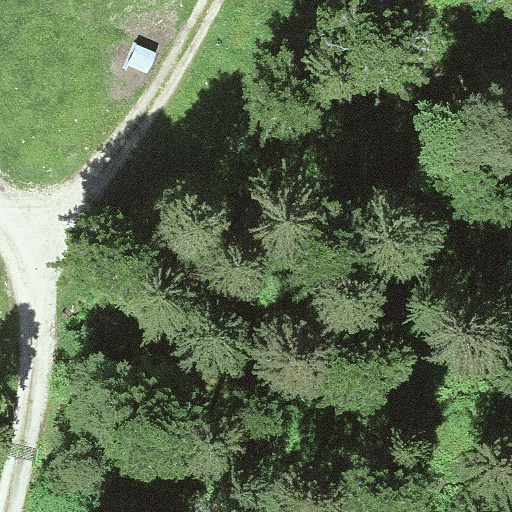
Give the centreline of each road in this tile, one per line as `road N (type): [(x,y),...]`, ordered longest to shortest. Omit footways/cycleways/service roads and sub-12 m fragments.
road 1 (track): [(39,269),(155,105),(213,0)]
road 2 (track): [(0,220),(39,269),(25,437),(4,511)]
